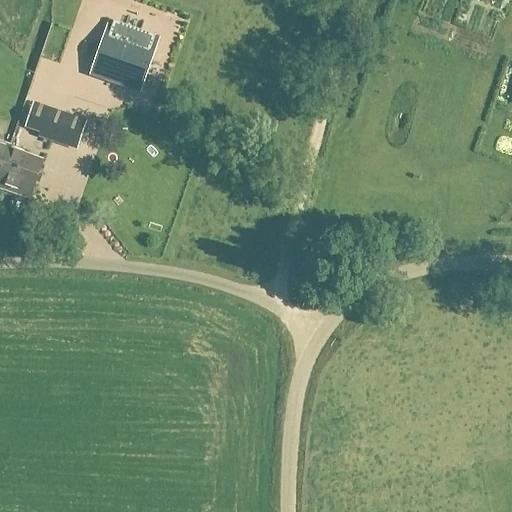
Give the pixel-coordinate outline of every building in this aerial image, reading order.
[(141,90),(159,38),(109,21),(91,73),(141,90)] [(86,123),(33,104),(24,128),(38,133),(37,136),(77,150),(86,123)] [(150,156),(156,136),(133,130),(128,149),(150,156)] [(0,177),(12,146),(0,142),(0,177)] [(12,146),(0,177),(0,188),(31,199),(43,161),(11,150),(13,147),(12,146)]
